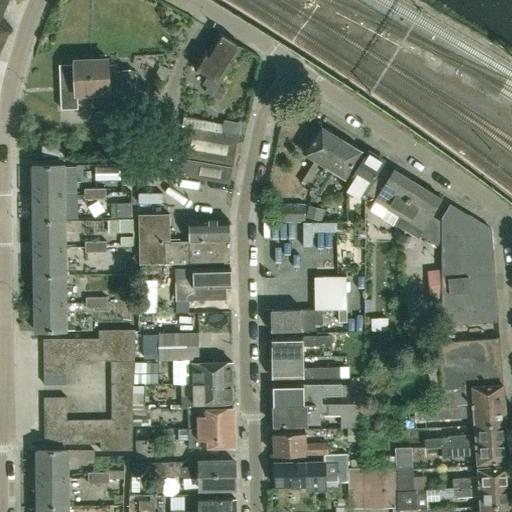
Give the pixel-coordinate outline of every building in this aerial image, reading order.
[(0,0),(0,21),(9,0),(0,0)] [(240,46),(219,33),(207,51),(204,49),(193,67),(206,75),(202,83),(207,86),(204,91),(210,95),(240,46)] [(106,59),(88,60),(90,107),(111,106),(111,99),(134,98),(132,70),(106,71),(106,59)] [(90,107),(88,60),(73,60),(73,65),(58,66),(60,109),(76,109),(75,95),(89,95),(90,107)] [(129,111),(104,112),(106,156),(132,155),(129,111)] [(179,158),(232,169),(233,168),(232,168),(239,130),(221,124),(184,118),(183,126),(185,126),(179,158)] [(309,189),(340,140),(320,127),(303,154),(314,161),(300,184),(309,189)] [(360,153),(340,140),(309,189),(319,196),(333,173),(343,180),(360,153)] [(42,147),(42,158),(64,157),(63,146),(42,147)] [(381,163),(366,153),(348,183),(350,184),(346,191),(358,199),(363,192),(364,193),(381,163)] [(232,169),(179,158),(179,159),(182,160),(180,171),(230,180),(232,169)] [(383,163),(381,163),(364,193),(389,209),(383,218),(392,223),(416,184),(392,169),(390,173),(380,167),(383,163)] [(33,194),(64,193),(64,166),(33,166),(33,194)] [(96,180),(120,180),(120,168),(96,168),(96,180)] [(430,217),(440,199),(416,184),(392,223),(416,238),(418,236),(436,247),(440,241),(440,223),(430,217)] [(158,186),(157,194),(177,197),(178,188),(158,186)] [(106,196),(106,193),(105,190),(84,190),(85,200),(106,199),(107,206),(132,205),(132,196),(106,196)] [(64,193),(33,194),(33,221),(65,221),(64,193)] [(148,208),(175,206),(174,198),(148,200),(148,208)] [(279,222),(305,222),(304,205),(279,204),(279,222)] [(440,218),(440,223),(440,241),(441,327),(498,322),(489,230),(449,205),(440,218)] [(139,262),(229,261),(229,219),(189,219),(189,240),(169,240),(169,212),(138,213),(138,254),(139,262)] [(120,233),(133,233),(133,220),(120,221),(108,221),(109,233),(120,233)] [(65,221),(33,221),(34,248),(65,248),(65,221)] [(334,239),(353,238),(352,223),(333,224),(334,239)] [(106,252),(106,242),(85,242),(85,252),(106,252)] [(65,248),(34,248),(34,276),(66,276),(65,248)] [(176,278),(176,279),(175,279),(176,301),(226,300),(226,286),(230,285),(230,266),(193,267),(194,277),(176,278)] [(355,314),(354,275),(321,276),(322,315),(355,314)] [(66,276),(34,276),(34,303),(66,303),(66,276)] [(86,309),(107,309),(107,298),(86,298),(86,309)] [(66,303),(34,303),(35,331),(66,330),(66,303)] [(315,311),(271,312),(272,332),(301,331),(315,331),(315,322),(315,311)] [(99,330),(99,339),(88,339),(89,361),(100,361),(99,330)] [(99,330),(100,361),(111,361),(110,330),(99,330)] [(111,372),(134,372),(135,330),(110,330),(111,361),(111,372)] [(199,333),(159,334),(159,360),(199,359),(199,333)] [(272,360),(302,359),(302,349),(330,348),(330,338),(272,339),(272,360)] [(66,351),(66,339),(43,340),(43,351),(66,351)] [(78,362),(77,339),(66,339),(66,351),(67,362),(78,362)] [(89,361),(88,339),(77,339),(78,362),(89,361)] [(504,403),(499,339),(438,344),(443,407),(472,407),(504,403)] [(66,351),(43,351),(44,362),(67,362),(66,351)] [(302,359),(272,360),(273,380),(302,379),(309,382),(340,382),(340,377),(349,377),(349,368),(340,368),(302,369),(302,359)] [(67,362),(44,362),(44,374),(67,373),(67,362)] [(232,362),(192,363),(192,383),(232,383),(232,362)] [(112,384),(133,384),(134,372),(111,372),(112,384)] [(67,373),(44,374),(44,385),(67,384),(67,373)] [(201,408),(200,403),(233,402),(232,383),(192,383),(193,383),(193,396),(181,396),(181,409),(187,408),(200,408),(201,408)] [(133,396),(133,387),(133,384),(112,384),(112,396),(133,396)] [(341,385),(303,386),(273,387),(274,407),(322,406),(322,398),(342,398),(341,385)] [(133,410),(144,410),(145,387),(133,387),(133,396),(133,409),(133,410)] [(133,396),(112,396),(112,409),(133,409),(133,396)] [(44,409),(67,408),(67,397),(44,397),(44,409)] [(472,407),(443,407),(424,409),(425,421),(473,418),(474,427),(474,429),(490,427),(489,423),(505,422),(504,403),(472,407)] [(322,406),(274,407),(274,428),(308,427),(320,427),(320,416),(342,415),(342,430),(363,430),(363,405),(322,406)] [(188,427),(233,427),(233,407),(201,408),(200,408),(187,408),(188,427)] [(67,408),(44,409),(45,420),(67,420),(67,408)] [(133,409),(112,409),(112,420),(113,450),(132,449),(132,428),(133,410),(133,409)] [(67,420),(45,420),(45,432),(68,431),(67,420)] [(79,442),(79,420),(67,420),(68,431),(68,443),(79,442)] [(90,442),(90,420),(79,420),(79,442),(90,442)] [(102,450),(101,420),(90,420),(90,442),(100,442),(101,450),(102,450)] [(113,450),(112,420),(101,420),(102,450),(113,450)] [(490,427),(474,429),(475,437),(471,438),(470,435),(447,436),(447,438),(424,439),(425,449),(441,449),(507,444),(505,426),(505,422),(489,423),(490,427)] [(188,447),(234,446),(233,427),(188,427),(178,428),(178,440),(188,440),(188,447)] [(361,430),(348,430),(348,442),(361,442),(361,430)] [(68,431),(45,432),(45,443),(68,443),(68,431)] [(275,457),(324,456),(328,455),(328,446),(305,446),(304,435),(274,436),(274,438),(272,438),(272,449),(274,449),(275,457)] [(477,464),(508,462),(507,444),(441,449),(441,457),(476,455),(477,464)] [(397,454),(397,469),(412,469),(412,445),(397,446),(397,449),(397,454)] [(68,451),(37,451),(38,479),(69,478),(68,451)] [(381,468),(397,469),(397,454),(381,454),(381,468)] [(346,455),(328,455),(324,456),(325,464),(275,465),(275,488),(306,487),(306,491),(325,491),(325,477),(337,476),(338,483),(346,483),(346,468),(346,455)] [(181,466),(181,477),(199,477),(200,488),(235,487),(234,460),(199,461),(199,466),(181,466)] [(156,477),(178,477),(178,462),(155,463),(156,477)] [(510,485),(508,466),(477,468),(478,478),(452,480),(452,488),(510,485)] [(346,506),(397,505),(397,492),(397,469),(381,468),(346,468),(346,483),(346,506)] [(412,484),(412,469),(397,469),(397,492),(422,491),(421,483),(412,484)] [(69,478),(38,479),(38,506),(69,506),(69,478)] [(452,488),(438,489),(438,499),(479,496),(480,510),(495,509),(495,504),(511,503),(510,485),(452,488)] [(427,493),(422,491),(397,492),(397,505),(396,511),(401,511),(428,510),(427,493)] [(170,511),(235,511),(235,498),(198,499),(198,511),(184,511),(170,511)] [(495,509),(480,510),(480,511),(511,511),(511,503),(495,504),(495,509)]
